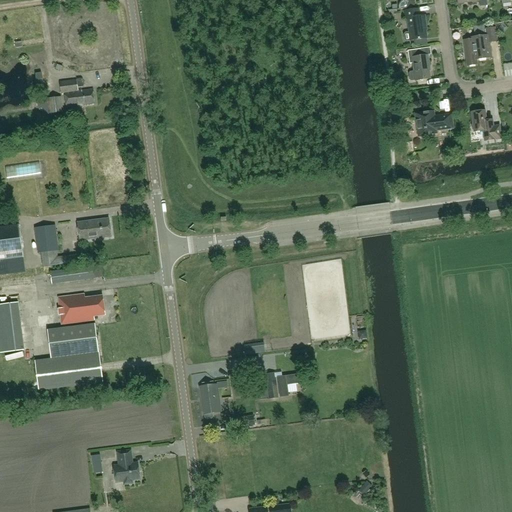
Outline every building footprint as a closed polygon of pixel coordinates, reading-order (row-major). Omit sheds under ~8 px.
[(414,2),(414,0),(406,0),(404,1),(402,2),(400,5),(399,7),(399,9),(399,10),(410,8),(412,8),(413,6),(414,4),(414,2)] [(404,41),(407,42),(427,39),(426,27),(425,17),(420,17),(419,9),(404,11),(405,20),(408,19),(410,33),(405,33),(404,35),(404,41)] [(477,66),(477,61),(492,59),(490,44),(497,43),(495,28),(487,30),(485,31),(485,26),(474,28),(475,35),(487,33),(488,36),(471,39),(471,40),(465,41),(468,67),(477,66)] [(412,81),(416,80),(416,81),(431,79),(429,67),(430,66),(429,56),(423,57),(422,49),(409,51),(410,64),(413,64),(415,72),(411,73),(409,74),(410,80),(412,81)] [(64,93),(66,107),(94,103),(93,89),(78,91),(78,87),(82,87),(83,85),(83,80),(81,79),(76,79),(76,80),(59,82),(61,93),(64,93)] [(51,114),(63,112),(61,97),(53,98),(49,99),(51,114)] [(471,113),(474,132),(483,131),(484,142),(501,139),(499,125),(494,126),(493,120),(487,121),(485,111),(471,113)] [(423,115),(416,116),(419,131),(425,130),(426,136),(437,134),(437,132),(454,129),(452,115),(440,117),(440,118),(435,119),(434,112),(423,114),(423,115)] [(40,162),(6,167),(8,181),(42,176),(40,162)] [(80,241),(111,237),(109,218),(78,222),(80,241)] [(19,223),(0,225),(0,258),(23,255),(19,223)] [(54,225),(36,228),(39,253),(57,251),(54,225)] [(84,267),(50,272),(52,284),(95,278),(93,266),(84,267)] [(58,297),(61,324),(95,320),(94,316),(99,316),(105,315),(103,295),(85,298),(85,294),(58,297)] [(18,302),(0,304),(0,353),(24,350),(18,302)] [(39,391),(103,382),(102,373),(95,324),(58,328),(47,330),(51,359),(35,361),(39,391)] [(277,377),(280,398),(289,396),(287,385),(305,383),(304,374),(277,377)] [(267,383),(269,399),(278,398),(276,382),(267,383)] [(203,414),(204,414),(205,418),(206,419),(211,418),(213,417),(212,413),(221,412),(219,398),(217,384),(199,386),(203,414)] [(246,420),(231,422),(232,429),(255,426),(253,416),(245,417),(246,420)] [(132,464),(130,451),(117,452),(119,466),(114,466),(116,482),(124,481),(124,484),(132,483),(131,480),(139,479),(137,463),(132,464)] [(92,456),(93,465),(102,464),(100,455),(92,456)]
